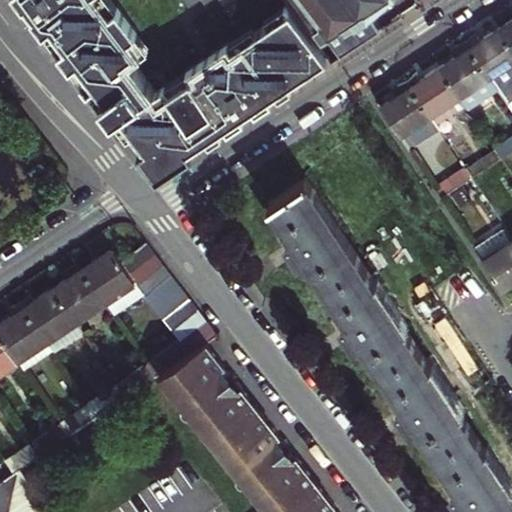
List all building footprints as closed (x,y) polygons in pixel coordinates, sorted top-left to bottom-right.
[(151,47),(116,0),(25,0),(49,30),(159,176),(296,86),(294,81),(330,57),(311,32),(290,4),(266,19),(270,25),(257,34),(253,28),(156,91),(134,60),(151,47)] [(305,0),(323,23),(311,32),(330,57),(333,62),(381,30),(373,17),(397,2),(395,0),(305,0)] [(511,19),(502,27),(511,42),(511,19)] [(511,42),(502,27),(484,39),(479,32),(475,36),(469,41),(501,88),(509,101),(511,99),(511,42)] [(459,55),(444,65),(469,104),(471,107),(501,88),(469,41),(462,44),(458,46),(463,52),(459,55)] [(463,52),(458,46),(453,48),(459,55),(463,52)] [(416,74),(410,80),(439,124),(469,104),(444,65),(425,78),(420,71),(416,74)] [(384,105),(413,149),(443,129),(439,124),(410,80),(403,84),(400,85),(404,91),(400,94),(384,105)] [(404,91),(400,85),(395,87),(400,94),(404,91)] [(503,157),(511,150),(511,134),(496,145),(497,147),(503,157)] [(503,157),(497,147),(467,167),(468,168),(472,173),(474,176),(503,157)] [(474,176),(472,173),(468,168),(438,187),(444,196),(474,176)] [(302,252),(304,255),(309,252),(350,316),(345,320),(347,323),(344,326),(347,331),(351,337),(355,334),(357,338),(363,334),(385,367),(405,399),(400,402),(403,405),(399,408),(403,414),(406,419),(409,417),(412,421),(417,418),(460,482),(455,486),(457,489),(453,491),(457,497),(461,503),(464,501),(467,504),(472,501),(479,511),(511,511),(511,482),(311,175),(275,199),(297,232),(292,236),(294,240),(290,242),(294,248),(298,254),(302,252)] [(511,233),(507,226),(477,247),(505,288),(511,282),(511,233)] [(143,246),(119,264),(127,276),(152,257),(147,251),(143,246)] [(104,304),(133,284),(127,276),(119,264),(111,252),(100,259),(92,265),(87,259),(79,267),(104,304)] [(133,284),(135,288),(161,269),(152,257),(127,276),(133,284)] [(67,281),(53,291),(75,323),(104,304),(79,267),(68,272),(72,278),(67,281)] [(161,269),(135,288),(145,300),(171,280),(161,269)] [(63,275),(67,281),(72,278),(68,272),(66,273),(63,275)] [(171,280),(145,300),(153,310),(179,291),(171,280)] [(29,297),(20,304),(46,343),(75,323),(53,291),(42,298),(33,304),(29,297)] [(153,310),(162,321),(187,302),(179,291),(153,310)] [(162,321),(172,332),(197,313),(187,302),(162,321)] [(46,343),(20,304),(11,309),(15,316),(7,322),(0,326),(0,337),(17,362),(46,343)] [(172,332),(179,342),(204,323),(197,313),(172,332)] [(204,323),(179,342),(189,354),(203,345),(215,336),(204,323)] [(0,373),(17,362),(0,337),(0,373)] [(179,342),(145,366),(153,378),(157,376),(189,354),(179,342)] [(333,511),(203,345),(189,354),(157,376),(263,511),(333,511)] [(0,511),(9,511),(32,496),(16,472),(8,477),(0,482),(0,511)] [(9,511),(40,511),(42,511),(32,496),(9,511)]
